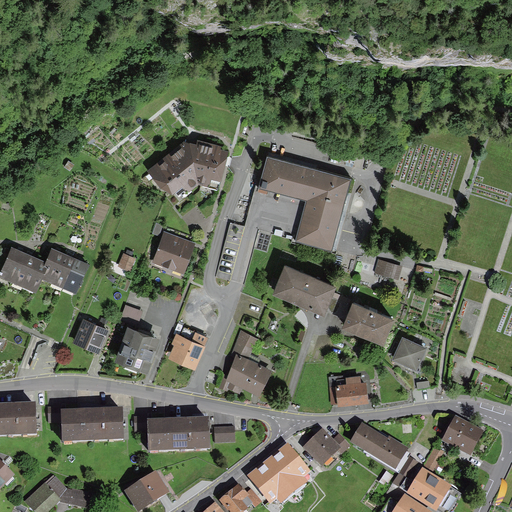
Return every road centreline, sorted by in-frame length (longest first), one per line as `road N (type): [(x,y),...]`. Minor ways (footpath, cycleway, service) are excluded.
road 1 (track): [(511,112),(448,106),(357,123),(272,91),(235,59),(183,53),(0,168)]
road 2 (residential): [(285,419),(95,383),(0,387)]
road 3 (residential): [(511,425),(449,406),(285,419)]
road 4 (residential): [(285,419),(274,441),(180,511)]
